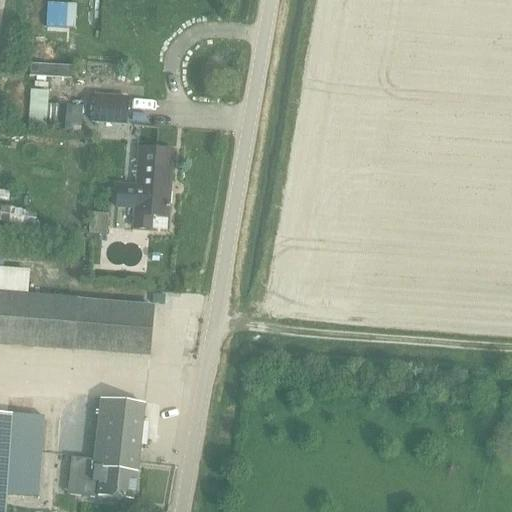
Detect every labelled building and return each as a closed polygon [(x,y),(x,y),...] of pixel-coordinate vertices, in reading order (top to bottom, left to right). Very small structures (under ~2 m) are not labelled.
[(29,127),(46,128),(48,93),(32,91),(29,127)] [(92,96),(90,124),(125,127),(127,99),(92,96)] [(56,106),(55,131),(80,133),(82,108),(56,106)] [(133,211),(132,214),(131,227),(149,228),(150,215),(166,216),(171,150),(137,147),(134,186),(116,185),(114,209),(133,211)] [(88,235),(99,236),(106,236),(108,215),(89,214),(88,235)] [(0,255),(0,280),(35,282),(37,258),(0,255)] [(152,307),(93,302),(77,301),(77,300),(0,293),(0,346),(32,349),(32,348),(148,357),(152,307)] [(134,502),(144,406),(101,401),(95,464),(87,463),(84,497),(97,498),(97,499),(134,502)] [(0,415),(0,511),(4,511),(9,456),(11,416),(0,415)]
